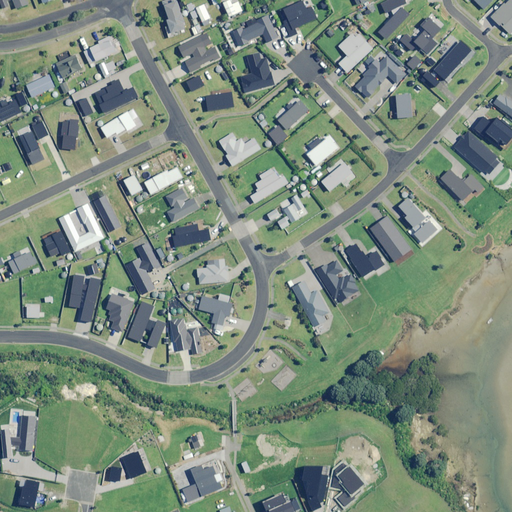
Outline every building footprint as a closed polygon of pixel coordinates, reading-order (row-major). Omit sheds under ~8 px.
[(28,4),(26,0),(13,0),(17,9),(28,4)] [(167,20),(169,27),(165,28),(168,38),(173,37),(180,35),(179,31),(186,29),(176,0),(167,0),(162,2),(168,20),(167,20)] [(474,0),(484,9),(493,1),(491,0),(474,0)] [(511,0),(505,0),(490,15),(509,34),(511,31),(511,0)] [(307,10),(303,1),(284,10),(288,20),(284,22),(291,37),(299,33),(297,28),(318,19),(312,7),(307,10)] [(210,18),(204,5),(196,8),(202,22),(210,18)] [(441,27),(427,13),(418,22),(424,28),(414,37),(406,30),(399,38),(411,49),(415,44),(419,48),(420,46),(422,47),(441,27)] [(279,38),(268,16),(257,21),(258,23),(243,30),(242,28),(233,32),(239,46),(263,35),(268,43),(279,38)] [(334,34),(329,29),(325,33),(330,38),(334,34)] [(373,48),(355,30),(338,47),(344,53),(335,61),(347,73),(373,48)] [(212,42),(207,31),(178,45),(184,57),(193,52),(194,55),(185,59),(191,71),(220,57),(215,46),(207,50),(205,46),(212,42)] [(117,52),(110,37),(98,42),(99,45),(84,51),(90,64),(117,52)] [(472,51),(461,41),(434,70),(445,80),(472,51)] [(261,60),(259,53),(247,57),(252,74),(241,77),(246,95),(276,86),(267,58),(261,60)] [(397,82),(406,73),(387,53),(380,60),(377,57),(368,65),(370,67),(363,73),(365,75),(355,85),(361,91),(362,90),(368,97),(375,90),(373,88),(388,74),(397,82)] [(82,69),(75,55),(57,64),(63,78),(82,69)] [(422,62),(415,56),(407,64),(414,70),(422,62)] [(115,68),(112,62),(105,65),(104,63),(98,65),(103,77),(109,74),(107,71),(115,68)] [(422,75),(435,86),(440,80),(427,69),(422,75)] [(55,87),(49,75),(27,86),(32,98),(55,87)] [(205,86),(200,76),(187,82),(192,93),(205,86)] [(295,83),(289,76),(279,85),(285,91),(295,83)] [(125,91),(120,79),(112,83),(113,86),(95,94),(104,114),(139,99),(134,87),(125,91)] [(70,91),(65,82),(60,85),(64,94),(70,91)] [(396,92),(397,117),(412,116),(411,91),(396,92)] [(511,101),(500,92),(493,102),(511,115),(511,101)] [(234,108),(232,93),(206,96),(208,111),(234,108)] [(0,105),(0,120),(21,111),(15,97),(7,101),(6,98),(0,100),(2,105),(0,105)] [(29,108),(25,99),(18,103),(23,112),(29,108)] [(309,110),(301,100),(278,120),(287,130),(309,110)] [(492,124),(483,117),(474,129),(483,136),(485,133),(498,143),(498,144),(506,150),(511,142),(511,138),(511,129),(497,118),(492,124)] [(271,126),(266,120),(262,124),(266,130),(271,126)] [(48,135),(42,122),(33,126),(39,140),(48,135)] [(267,132),(277,144),(287,135),(278,124),(267,132)] [(502,160),(467,130),(454,145),(484,172),(486,169),(490,173),(502,160)] [(45,160),(32,132),(20,137),(33,165),(45,160)] [(237,141),(232,133),(219,141),(228,155),(226,156),(233,166),(261,149),(254,138),(244,144),(241,139),(237,141)] [(339,148),(329,136),(305,154),(315,167),(339,148)] [(352,173),(344,163),(322,182),(330,192),(352,173)] [(321,168),(318,165),(310,171),(313,174),(321,168)] [(145,181),(152,192),(181,175),(176,166),(169,170),(167,168),(145,181)] [(279,179),(273,168),(260,176),(262,180),(255,184),(259,190),(249,196),(254,204),(288,183),(283,176),(279,179)] [(309,174),(306,169),(301,173),(304,177),(309,174)] [(323,174),(320,170),(315,175),(319,179),(323,174)] [(462,181),(450,170),(441,179),(463,201),(475,189),(478,193),(483,188),(470,174),(462,181)] [(14,181),(11,174),(4,177),(7,184),(14,181)] [(143,199),(139,187),(135,189),(139,201),(143,199)] [(304,206),(297,195),(290,198),(294,203),(291,205),(288,199),(280,204),(287,215),(277,221),(281,228),(289,223),(286,219),(289,217),(292,221),(299,216),(296,211),(304,206)] [(167,206),(164,199),(157,202),(161,209),(167,206)] [(425,219),(408,199),(399,206),(406,214),(404,216),(414,228),(425,219)] [(344,212),(337,202),(328,208),(335,218),(344,212)] [(104,238),(88,204),(77,209),(84,223),(85,223),(90,233),(79,238),(68,215),(59,219),(75,252),(104,238)] [(279,216),(276,210),(267,215),(271,221),(279,216)] [(369,226),(393,260),(411,248),(386,214),(369,226)] [(437,230),(429,221),(415,234),(423,243),(437,230)] [(204,229),(203,223),(175,229),(176,236),(173,236),(175,248),(212,241),(209,229),(204,229)] [(47,245),(52,255),(60,251),(62,255),(72,251),(61,228),(53,233),(57,241),(47,245)] [(366,258),(357,244),(346,251),(363,277),(375,270),(376,272),(386,266),(376,251),(366,258)] [(9,261),(15,273),(36,262),(30,251),(9,261)] [(225,267),(224,260),(214,261),(214,267),(198,269),(199,284),(228,282),(227,267),(225,267)] [(344,272),(337,261),(328,267),(326,265),(317,271),(335,300),(337,298),(341,303),(360,290),(351,275),(340,281),(337,276),(344,272)] [(312,294),(305,281),(293,288),(314,328),(326,322),(323,317),(330,313),(317,291),(312,294)] [(111,327),(123,332),(135,301),(112,292),(106,307),(110,309),(109,313),(111,314),(109,318),(113,320),(111,327)] [(202,295),(198,309),(213,313),(211,322),(223,325),(225,315),(229,316),(233,303),(228,301),(230,295),(220,293),(218,299),(202,295)] [(154,306),(142,302),(128,337),(141,342),(154,306)] [(41,320),(41,307),(27,306),(27,319),(41,320)] [(166,324),(157,321),(148,345),(157,348),(166,324)] [(296,375),(286,366),(271,382),(281,391),(296,375)] [(67,427),(59,424),(50,450),(71,457),(74,447),(71,445),(75,433),(65,430),(67,427)] [(200,467),(201,453),(193,453),(191,470),(202,470),(202,467),(200,467)]
